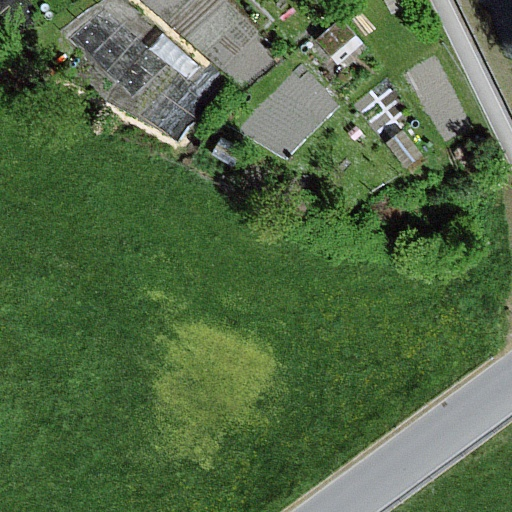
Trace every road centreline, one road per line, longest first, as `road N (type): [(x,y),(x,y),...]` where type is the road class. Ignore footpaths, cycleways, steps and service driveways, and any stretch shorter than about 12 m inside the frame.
road 1 (unclassified): [(331,511),(511,376)]
road 2 (residential): [(435,0),(511,155)]
